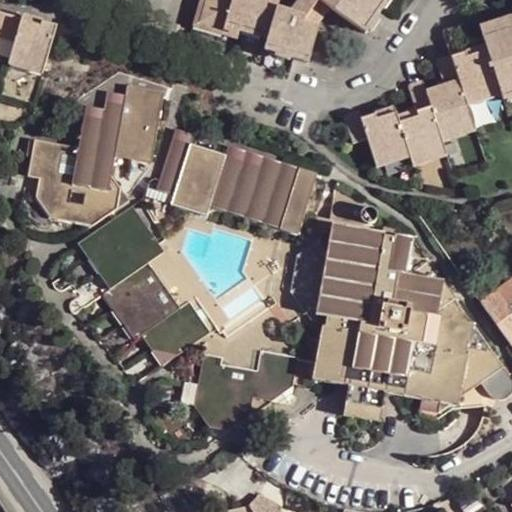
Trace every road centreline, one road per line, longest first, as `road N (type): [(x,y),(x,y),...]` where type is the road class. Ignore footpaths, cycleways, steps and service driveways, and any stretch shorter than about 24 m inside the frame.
road 1 (residential): [(446,0),(376,82),(309,98)]
road 2 (residential): [(312,450),(335,407),(382,410),(398,441),(392,476)]
road 3 (residential): [(392,476),(449,475),(511,442)]
